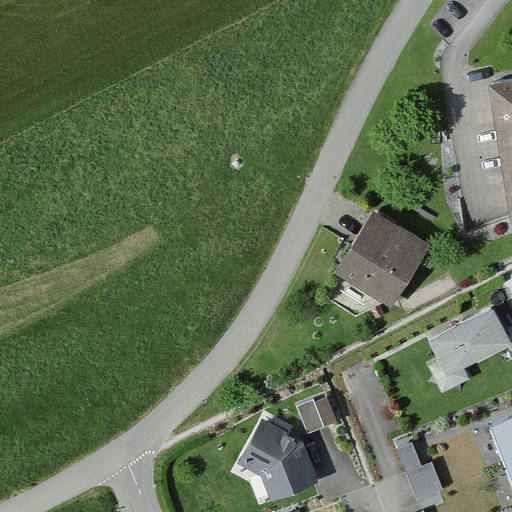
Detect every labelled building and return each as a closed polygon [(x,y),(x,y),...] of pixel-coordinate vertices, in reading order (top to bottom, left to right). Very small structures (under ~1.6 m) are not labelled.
[(511,213),(511,72),(489,76),(508,214),(511,213)] [(427,245),(368,209),(332,268),(392,304),(427,245)] [(507,342),(489,306),(425,340),(437,361),(426,367),(440,393),(466,380),(459,367),(507,342)] [(319,425),(309,401),(294,407),(304,431),(319,425)] [(511,414),(488,424),(511,485),(511,414)] [(297,442),(283,431),(258,418),(235,463),(260,475),(267,497),(311,481),(297,442)] [(442,483),(433,454),(421,458),(414,435),(399,439),(415,491),(442,483)]
